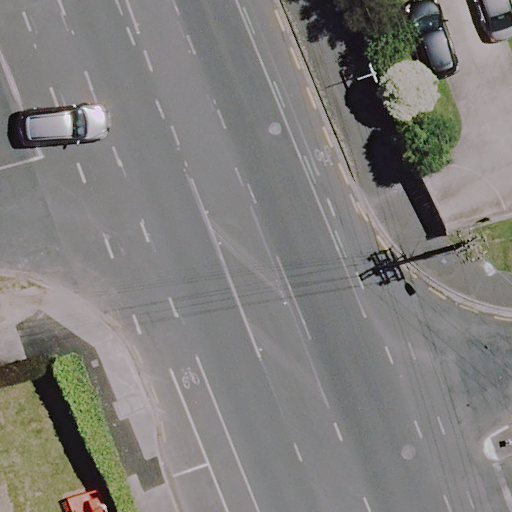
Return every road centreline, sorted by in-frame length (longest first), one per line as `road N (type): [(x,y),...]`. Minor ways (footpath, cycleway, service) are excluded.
road 1 (secondary): [(331,475),(193,105)]
road 2 (residential): [(0,166),(193,105)]
road 3 (residential): [(331,475),(511,418)]
